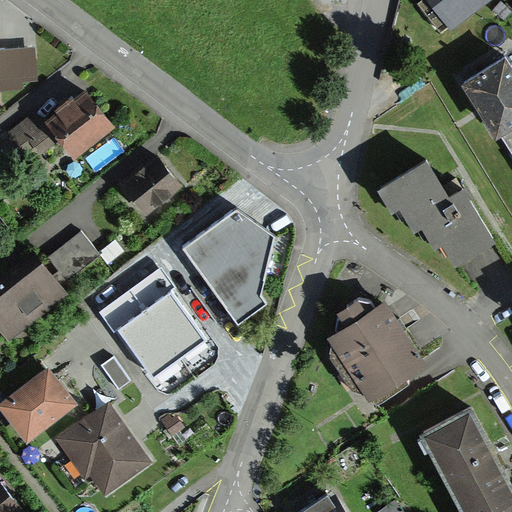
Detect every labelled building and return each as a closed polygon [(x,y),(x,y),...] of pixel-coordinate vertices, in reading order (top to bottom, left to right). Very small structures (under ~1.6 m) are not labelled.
[(435,0),(453,23),(483,0),(435,0)] [(511,8),(501,0),(500,0),(493,9),(505,19),(511,9),(511,8)] [(0,84),(22,84),(21,76),(37,76),(36,46),(0,47),(0,84)] [(511,60),(505,49),(464,73),(497,128),(500,126),(511,146),(511,60)] [(60,103),(48,113),(63,133),(76,150),(116,119),(88,83),(75,92),(72,87),(57,99),(60,103)] [(34,157),(63,133),(48,113),(35,109),(11,129),(34,157)] [(157,149),(121,178),(147,209),(182,180),(157,149)] [(450,188),(429,152),(376,182),(391,207),(399,202),(413,225),(422,220),(434,242),(445,236),(457,258),(497,235),(465,180),(450,188)] [(235,204),(182,243),(239,320),(267,299),(262,292),(275,232),(235,204)] [(81,228),(45,256),(65,282),(100,253),(81,228)] [(70,289),(65,282),(45,256),(43,253),(0,287),(0,324),(10,337),(70,289)] [(172,286),(145,304),(179,351),(205,332),(172,286)] [(346,318),(329,329),(371,391),(426,355),(385,294),(368,305),(358,291),(337,304),(346,318)] [(154,369),(179,351),(145,304),(120,322),(154,369)] [(114,355),(102,363),(119,387),(130,379),(114,355)] [(49,359),(0,397),(0,398),(29,434),(78,395),(49,359)] [(511,511),(511,479),(467,396),(421,421),(470,511),(511,511)] [(107,399),(57,436),(87,476),(91,474),(105,492),(151,458),(107,399)] [(29,511),(0,475),(0,511),(29,511)] [(353,511),(334,482),(290,511),(353,511)] [(403,511),(395,497),(380,507),(382,511),(403,511)]
